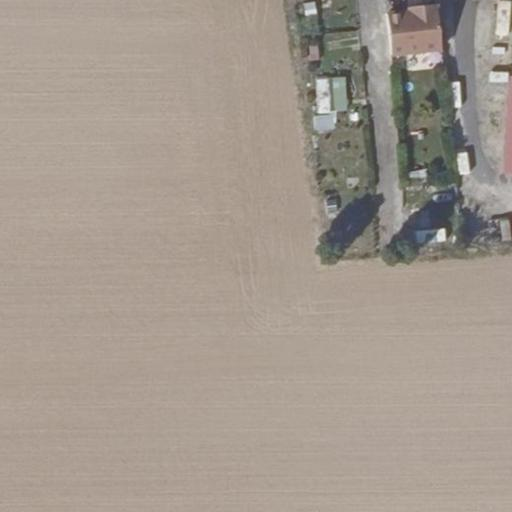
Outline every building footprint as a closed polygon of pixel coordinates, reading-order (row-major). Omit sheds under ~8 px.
[(396,53),(447,51),(446,3),(395,5),(396,53)] [(348,76),(317,77),(318,111),(349,109),(348,76)] [(312,115),(315,130),(338,127),(335,112),(312,115)] [(511,216),(499,219),(504,239),(511,237),(511,216)] [(417,230),(419,244),(450,240),(448,225),(417,230)]
